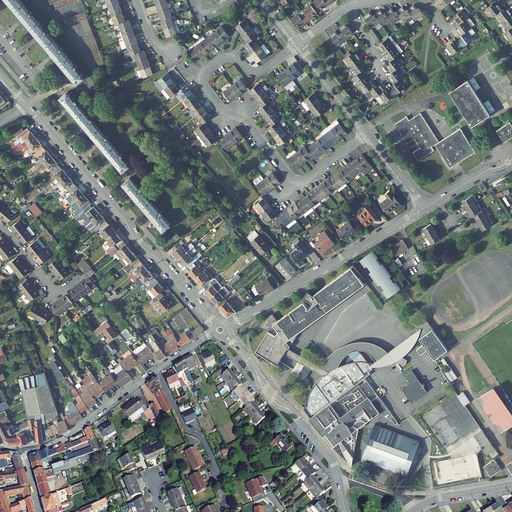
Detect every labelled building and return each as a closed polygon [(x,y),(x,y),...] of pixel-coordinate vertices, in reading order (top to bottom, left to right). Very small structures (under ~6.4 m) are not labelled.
[(77,83),(84,77),(77,68),(78,67),(77,65),(76,64),(75,65),(62,50),(63,49),(62,48),(60,46),(60,47),(47,32),(48,31),(47,30),(45,29),(32,14),(33,14),(32,12),(30,11),(30,12),(19,0),(7,0),(8,0),(8,1),(23,18),(23,19),(24,19),(38,36),(39,37),(53,54),(54,54),(69,73),(77,83)] [(56,10),(80,1),(79,0),(48,0),(51,5),(54,4),(56,10)] [(108,0),(107,1),(110,9),(119,5),(117,0),(108,0)] [(331,3),(328,0),(315,0),(314,1),(320,9),(325,6),(327,4),(328,6),(331,3)] [(435,3),(440,10),(448,4),(444,0),(435,0),(437,2),(435,3)] [(157,4),(160,12),(169,9),(166,1),(157,4)] [(496,14),(503,9),(498,3),(494,6),(492,4),(486,9),(492,17),(496,14)] [(308,21),(311,19),(310,18),(312,16),(316,13),(310,4),(301,12),(308,21)] [(110,9),(113,17),(122,13),(119,5),(110,9)] [(416,20),(424,14),(419,7),(417,9),(414,5),(408,9),(411,13),(413,16),(414,18),(416,20)] [(411,13),(408,9),(406,10),(403,6),(397,11),(401,17),(405,22),(407,20),(413,16),(411,13)] [(454,19),(459,24),(465,20),(468,17),(469,16),(468,14),(470,12),(465,7),(457,13),(458,15),(454,19)] [(160,12),(162,20),(171,17),(172,17),(170,12),(173,11),(171,8),(169,9),(160,12)] [(393,23),(401,17),(397,11),(395,12),(392,8),(386,12),(389,17),(390,19),(393,23)] [(503,9),(496,14),(502,22),(511,14),(511,13),(508,8),(504,11),(503,9)] [(389,17),(386,12),(384,14),(381,10),(375,14),(381,23),(382,25),(390,19),(389,17)] [(105,65),(84,11),(63,20),(66,26),(81,21),(99,67),(105,65)] [(301,12),(291,19),(297,27),(302,24),(304,22),(305,24),(308,21),(301,12)] [(381,23),(375,14),(372,16),(369,12),(363,16),(371,27),(374,25),(375,27),(381,23)] [(116,25),(119,23),(125,21),(122,13),(113,17),(116,25)] [(511,14),(502,22),(508,30),(511,26),(511,14)] [(174,25),(171,17),(162,20),(161,21),(164,29),(174,25)] [(471,27),(475,25),(468,17),(465,20),(471,27)] [(235,27),(238,30),(239,29),(243,34),(251,28),(249,24),(250,24),(246,19),(235,27)] [(119,23),(122,31),(132,28),(129,20),(125,21),(119,23)] [(456,30),(461,35),(467,31),(471,27),(465,20),(459,24),(460,26),(456,30)] [(346,40),(354,34),(345,23),(340,28),(343,32),(341,33),(346,40)] [(174,25),(164,29),(167,37),(177,33),(174,25)] [(222,26),(217,30),(217,31),(214,33),(221,42),(226,38),(227,39),(230,36),(222,26)] [(125,39),(135,36),(132,28),(122,31),(125,39)] [(248,43),(255,38),(259,35),(255,30),(254,31),(251,28),(243,34),(246,39),(246,40),(248,43)] [(346,40),(341,33),(339,35),(336,31),(330,35),(338,46),(346,40)] [(473,38),(467,31),(461,35),(462,37),(461,38),(458,41),(463,46),(473,38)] [(210,35),(205,38),(212,47),(213,49),(217,47),(216,46),(221,42),(214,33),(211,36),(210,35)] [(4,41),(14,53),(20,48),(10,36),(4,41)] [(125,39),(128,47),(138,43),(135,36),(125,39)] [(197,45),(198,46),(201,43),(201,42),(205,38),(204,36),(196,43),(197,45)] [(390,36),(389,37),(388,38),(394,46),(397,44),(390,36)] [(210,51),(213,49),(212,47),(205,38),(201,42),(201,43),(198,46),(205,54),(210,50),(210,51)] [(248,43),(244,46),(247,49),(248,49),(252,54),(260,47),(257,44),(258,43),(255,38),(248,43)] [(394,46),(388,38),(384,41),(378,46),(382,51),(386,49),(388,51),(394,46)] [(447,48),(452,53),(453,55),(463,46),(458,41),(454,44),(453,41),(446,46),(447,48)] [(128,47),(131,55),(135,54),(141,52),(138,43),(128,47)] [(261,46),(260,47),(263,51),(264,50),(267,54),(270,52),(264,44),(261,46)] [(403,52),(397,44),(394,46),(400,53),(403,52)] [(195,48),(194,47),(189,51),(197,62),(200,59),(200,58),(205,54),(198,46),(195,48)] [(400,53),(394,46),(388,51),(389,52),(385,55),(390,61),(394,58),(396,57),(400,53)] [(260,47),(252,54),(255,59),(257,63),(268,55),(267,54),(264,50),(263,51),(260,47)] [(135,54),(137,61),(147,58),(144,50),(141,52),(135,54)] [(350,65),(351,66),(361,59),(357,53),(353,56),(351,53),(345,58),(350,65)] [(402,65),(396,57),(394,58),(390,61),(391,63),(387,67),(392,73),(398,68),(400,67),(402,65)] [(147,58),(137,61),(140,69),(150,66),(147,58)] [(355,76),(363,69),(362,67),(366,64),(361,59),(351,66),(352,68),(353,69),(351,71),(353,74),(355,76)] [(301,74),(293,63),(290,66),(291,67),(286,70),(292,79),(296,77),(301,74)] [(140,69),(143,77),(153,74),(150,66),(140,69)] [(404,75),(398,68),(392,73),(393,74),(389,78),(394,84),(398,80),(400,79),(404,75)] [(359,85),(365,80),(364,79),(368,75),(363,69),(355,76),(353,77),(359,85)] [(292,79),(286,70),(281,74),(280,73),(277,76),(284,85),(285,86),(289,83),(289,82),(292,79)] [(170,76),(171,76),(168,72),(158,80),(161,85),(162,85),(165,88),(173,81),(170,76)] [(248,89),(251,87),(250,85),(247,88),(245,84),(240,79),(235,82),(236,83),(233,86),(239,95),(244,91),(245,92),(248,89)] [(293,80),(292,79),(289,82),(289,83),(285,86),(287,90),(295,83),(293,80)] [(367,92),(375,85),(371,79),(367,82),(365,80),(359,85),(360,86),(365,93),(367,92)] [(406,87),(400,79),(398,80),(394,84),(395,86),(391,89),(396,95),(406,87)] [(161,85),(158,80),(155,82),(161,91),(165,88),(162,85),(161,85)] [(452,90),(450,91),(453,96),(472,126),(490,114),(468,80),(454,88),(452,90)] [(177,92),(183,87),(181,84),(179,86),(178,87),(173,81),(165,88),(167,91),(167,92),(170,97),(171,97),(174,94),(177,92)] [(252,88),(251,87),(248,89),(252,94),(253,93),(256,98),(265,91),(268,89),(266,85),(263,87),(260,83),(252,88)] [(182,96),(184,99),(193,93),(189,88),(190,87),(187,84),(183,87),(177,92),(181,97),(182,96)] [(379,95),(386,90),(381,84),(377,87),(375,85),(367,92),(371,97),(373,96),(375,98),(379,95)] [(229,89),(229,88),(224,92),(232,102),(235,99),(234,98),(239,95),(233,86),(229,89)] [(165,88),(161,91),(165,95),(168,99),(170,97),(167,92),(167,91),(165,88)] [(268,89),(265,91),(267,95),(268,94),(272,99),(275,97),(272,92),(273,91),(270,88),(268,89)] [(396,95),(391,89),(387,92),(386,90),(379,95),(386,103),(396,95)] [(123,172),(130,166),(122,156),(123,156),(122,154),(121,153),(120,154),(107,139),(108,138),(107,136),(106,135),(105,136),(92,121),(93,120),(92,119),(91,118),(90,118),(77,103),(78,102),(77,101),(76,100),(75,100),(67,91),(60,97),(68,107),(69,107),(69,108),(84,125),(84,126),(99,143),(113,160),(114,161),(123,172)] [(265,91),(256,98),(260,103),(259,104),(262,107),(269,102),(272,99),(268,94),(267,95),(265,91)] [(189,108),(200,100),(197,97),(197,98),(193,93),(184,99),(187,103),(186,103),(189,108)] [(314,93),(304,101),(308,106),(309,105),(311,108),(320,102),(316,97),(317,96),(314,93)] [(189,108),(193,113),(194,112),(197,116),(205,109),(202,104),(203,103),(200,100),(189,108)] [(311,108),(309,105),(308,106),(304,101),(301,103),(308,111),(310,109),(311,108)] [(273,106),(269,102),(262,107),(258,110),(261,113),(262,112),(266,117),(274,110),(272,107),(273,106)] [(317,117),(327,109),(325,106),(324,107),(320,102),(311,108),(314,112),(313,112),(317,117)] [(198,120),(202,125),(205,122),(213,116),(210,113),(209,114),(205,109),(197,116),(199,119),(198,120)] [(269,122),(268,123),(271,126),(278,121),(281,118),(278,113),(277,114),(274,110),(266,117),(269,122)] [(475,151),(460,128),(439,142),(421,113),(413,118),(414,119),(410,122),(409,120),(407,116),(395,124),(408,144),(415,139),(421,147),(413,152),(418,160),(434,150),(432,147),(435,144),(450,168),(475,151)] [(329,127),(332,130),(335,128),(334,127),(339,123),(337,120),(329,126),(329,127)] [(267,129),(270,132),(271,131),(275,136),(283,130),(281,126),(282,126),(278,121),(271,126),(267,129)] [(511,123),(510,121),(497,130),(504,141),(511,136),(511,123)] [(200,134),(202,137),(211,131),(207,126),(208,125),(205,122),(202,125),(195,130),(199,135),(200,134)] [(347,133),(339,123),(334,127),(335,128),(332,130),(338,139),(343,135),(344,136),(347,133)] [(16,133),(18,136),(25,130),(22,127),(16,133)] [(238,140),(239,141),(244,137),(236,127),(232,130),(233,131),(228,134),(235,143),(238,140)] [(332,130),(329,127),(321,133),(323,136),(328,132),(328,133),(332,130)] [(23,148),(36,137),(31,131),(28,128),(25,130),(18,136),(19,137),(14,142),(15,143),(12,144),(13,150),(23,148)] [(280,145),(291,137),(287,132),(286,133),(283,130),(275,136),(279,141),(278,142),(280,145)] [(338,139),(332,130),(328,133),(328,132),(323,136),(331,146),(334,144),(333,143),(338,139)] [(215,136),(211,131),(202,137),(205,141),(204,142),(208,146),(215,141),(216,142),(219,140),(216,135),(215,136)] [(219,140),(216,142),(217,143),(218,143),(220,141),(223,144),(227,150),(232,146),(231,145),(235,143),(228,134),(223,138),(223,137),(219,140)] [(323,136),(318,139),(319,140),(315,143),(322,151),(327,148),(328,148),(331,146),(323,136)] [(31,147),(36,153),(44,146),(41,144),(41,143),(36,137),(23,148),(13,150),(15,154),(20,154),(26,149),(27,150),(31,147)] [(311,144),(307,148),(313,156),(315,159),(318,156),(317,155),(322,151),(315,143),(312,145),(311,144)] [(32,170),(34,171),(52,156),(47,149),(46,150),(44,146),(36,153),(40,157),(39,158),(41,160),(37,162),(39,164),(36,166),(32,170)] [(310,159),(313,156),(307,148),(305,146),(300,150),(297,153),(304,162),(309,158),(310,159)] [(293,154),(288,158),(294,166),(296,169),(300,166),(299,165),(304,162),(297,153),(294,155),(293,154)] [(365,174),(373,168),(362,154),(359,156),(359,157),(355,161),(361,170),(362,171),(365,174)] [(52,171),(60,165),(57,162),(52,156),(34,171),(35,173),(42,168),(43,169),(47,166),(52,171)] [(361,170),(355,161),(350,165),(349,164),(346,166),(354,177),(359,173),(358,172),(361,170)] [(47,187),(49,190),(68,175),(62,168),(60,165),(52,171),(51,173),(53,176),(56,179),(53,181),(54,182),(47,187)] [(354,177),(346,166),(343,169),(343,170),(338,174),(345,182),(348,180),(349,181),(354,177)] [(273,172),(268,176),(268,177),(265,180),(272,188),(276,185),(277,186),(281,183),(273,172)] [(345,182),(338,174),(333,177),(333,176),(330,179),(337,188),(338,189),(342,186),(342,185),(345,182)] [(68,190),(76,184),(73,181),(68,175),(49,190),(51,192),(58,186),(59,188),(64,185),(68,190)] [(139,187),(130,177),(123,183),(132,195),(133,195),(153,219),(163,231),(171,225),(162,214),(163,213),(162,212),(161,211),(160,211),(142,190),(143,189),(142,187),(140,187),(139,187)] [(337,188),(330,179),(329,178),(326,180),(326,181),(321,185),(328,194),(331,191),(332,192),(337,188)] [(260,197),(261,198),(264,196),(267,193),(267,192),(272,188),(265,180),(262,182),(261,181),(256,185),(263,194),(260,197)] [(347,185),(346,183),(345,182),(342,185),(342,186),(338,189),(339,191),(347,185)] [(482,182),(478,184),(483,192),(486,190),(482,182)] [(65,210),(72,204),(84,193),(78,187),(76,184),(68,190),(74,197),(70,200),(71,201),(68,204),(67,203),(62,207),(65,210)] [(64,185),(59,188),(62,191),(60,192),(62,195),(68,190),(64,185)] [(328,194),(321,185),(316,189),(315,188),(312,190),(320,201),(325,197),(325,196),(328,194)] [(24,192),(27,197),(35,192),(32,187),(24,192)] [(49,190),(47,187),(41,193),(43,195),(46,193),(49,190)] [(320,201),(312,190),(309,193),(310,194),(305,198),(312,206),(315,204),(316,205),(320,201)] [(388,198),(381,203),(387,212),(393,208),(393,209),(400,204),(390,191),(386,194),(388,198)] [(77,215),(91,203),(89,200),(84,193),(72,204),(77,209),(75,211),(76,213),(77,215)] [(262,213),(270,206),(266,201),(267,200),(264,196),(261,198),(262,199),(254,205),(258,210),(259,209),(262,213)] [(471,197),(463,201),(467,208),(475,204),(471,197)] [(312,206),(305,198),(300,201),(299,201),(296,203),(303,212),(304,213),(309,210),(308,209),(312,206)] [(37,217),(43,212),(34,202),(29,207),(37,217)] [(298,216),(303,212),(296,203),(295,202),(292,204),(293,205),(288,209),(294,218),(298,215),(298,216)] [(378,217),(368,204),(364,207),(366,210),(359,216),(366,226),(371,222),(370,221),(373,218),(374,220),(378,217)] [(475,204),(467,208),(472,216),(474,215),(480,211),(475,204)] [(87,212),(91,217),(92,219),(100,212),(94,206),(87,212)] [(276,217),(278,215),(275,210),(274,211),(270,206),(262,213),(264,216),(263,217),(267,222),(272,218),(277,225),(277,219),(276,217)] [(312,207),(312,206),(308,209),(309,210),(304,213),(306,215),(314,209),(312,207)] [(15,214),(7,207),(0,215),(0,217),(2,220),(3,219),(8,223),(15,214)] [(283,221),(287,225),(292,221),(291,221),(294,218),(288,209),(282,213),(282,212),(278,215),(276,217),(277,219),(277,225),(283,221)] [(482,210),(480,211),(474,215),(478,222),(487,218),(482,210)] [(96,232),(99,229),(107,222),(105,219),(100,212),(92,219),(88,222),(81,228),(83,230),(87,227),(88,228),(91,226),(96,232)] [(295,219),(294,218),(291,221),(292,221),(287,225),(288,227),(297,221),(295,219)] [(491,225),(487,218),(478,222),(483,230),(491,225)] [(16,236),(26,228),(19,220),(11,227),(15,232),(14,233),(16,236)] [(350,221),(337,231),(344,240),(357,230),(350,221)] [(107,238),(116,231),(108,222),(107,222),(99,229),(107,238)] [(431,223),(423,228),(432,243),(440,238),(431,223)] [(35,234),(29,226),(26,228),(16,236),(19,239),(20,239),(24,244),(33,237),(32,236),(35,234)] [(251,241),(259,234),(255,230),(248,237),(251,241)] [(107,250),(109,253),(124,241),(116,231),(107,238),(110,241),(109,242),(111,246),(108,249),(107,250)] [(322,253),(334,244),(327,234),(324,231),(319,235),(321,239),(315,244),(322,253)] [(251,241),(255,246),(256,245),(262,252),(265,250),(266,251),(270,247),(259,234),(251,241)] [(6,242),(3,238),(0,239),(0,251),(10,244),(7,241),(6,242)] [(184,243),(182,240),(172,248),(175,251),(173,252),(179,259),(193,246),(194,246),(191,242),(185,248),(182,244),(184,243)] [(403,240),(392,247),(397,255),(408,248),(403,240)] [(30,253),(32,257),(42,249),(36,241),(27,247),(31,252),(30,253)] [(122,259),(123,258),(132,250),(124,241),(109,253),(112,256),(116,252),(121,259),(122,259)] [(292,254),(301,266),(304,263),(301,260),(310,253),(300,241),(295,244),(297,248),(298,249),(292,254)] [(10,244),(0,251),(0,252),(6,259),(14,252),(11,248),(12,248),(10,244)] [(262,254),(266,251),(265,250),(262,252),(256,245),(255,246),(262,254)] [(196,250),(193,246),(179,259),(184,265),(185,265),(188,268),(192,264),(197,260),(197,259),(195,256),(193,258),(191,255),(196,250)] [(49,257),(42,249),(32,257),(35,260),(36,259),(40,264),(49,257)] [(127,271),(134,265),(140,260),(132,250),(123,258),(124,259),(126,257),(130,262),(127,265),(124,267),(127,271)] [(378,257),(374,251),(362,260),(366,266),(370,263),(375,269),(371,272),(379,284),(383,281),(388,287),(384,290),(388,296),(400,287),(398,284),(396,281),(394,283),(389,277),(391,275),(383,263),(380,265),(376,259),(378,257)] [(15,271),(25,263),(22,260),(21,260),(18,256),(9,263),(9,264),(6,266),(6,267),(10,273),(14,270),(15,271)] [(275,266),(287,280),(297,272),(285,257),(275,266)] [(51,270),(54,273),(63,265),(58,258),(49,265),(52,269),(51,270)] [(85,273),(91,268),(83,259),(77,264),(85,273)] [(132,278),(135,280),(148,269),(140,260),(134,265),(137,268),(128,276),(131,279),(132,278)] [(202,266),(197,260),(192,264),(195,266),(196,265),(199,269),(202,266)] [(423,262),(417,266),(422,273),(428,269),(423,262)] [(26,267),(27,266),(25,263),(15,271),(21,278),(29,271),(26,267)] [(195,266),(192,264),(188,268),(190,270),(189,271),(195,278),(202,272),(199,269),(196,265),(195,266)] [(69,273),(63,265),(54,273),(56,276),(57,276),(60,279),(69,273)] [(299,331),(364,284),(352,266),(315,293),(315,295),(308,290),(304,297),(312,302),(308,308),(304,301),(278,320),(273,313),(266,319),(261,326),(268,331),(270,332),(258,350),(278,363),(280,361),(281,359),(284,353),(288,348),(289,349),(299,331)] [(85,273),(89,277),(89,278),(92,276),(96,281),(100,278),(91,268),(85,273)] [(150,284),(156,279),(148,269),(135,280),(138,284),(143,280),(145,283),(148,281),(150,284)] [(205,269),(202,272),(195,278),(201,285),(202,283),(204,286),(213,279),(205,269)] [(227,284),(229,286),(240,277),(238,274),(227,284)] [(80,282),(76,285),(84,295),(96,285),(94,283),(89,278),(89,277),(81,283),(80,282)] [(215,277),(213,279),(204,286),(207,289),(205,290),(211,297),(218,291),(214,286),(219,282),(215,277)] [(268,278),(255,286),(260,294),(267,290),(269,292),(274,289),(268,278)] [(19,286),(25,293),(34,285),(32,282),(31,283),(28,279),(19,286)] [(156,295),(160,292),(164,289),(156,279),(150,284),(146,288),(148,290),(151,288),(156,294),(156,295)] [(37,289),(34,285),(25,293),(31,300),(39,294),(36,290),(37,289)] [(70,292),(72,294),(76,299),(77,301),(84,295),(76,285),(73,288),(74,289),(70,292)] [(156,294),(151,288),(148,290),(147,291),(152,297),(153,298),(156,295),(156,294)] [(110,302),(112,304),(127,291),(125,289),(110,302)] [(220,289),(218,291),(211,297),(217,303),(218,302),(221,305),(227,300),(222,295),(227,291),(225,289),(222,291),(220,289)] [(164,296),(160,292),(156,295),(153,298),(154,299),(152,300),(155,303),(154,304),(157,307),(159,306),(164,312),(173,304),(170,300),(168,301),(166,299),(167,298),(164,295),(164,296)] [(25,293),(21,296),(27,303),(31,300),(25,293)] [(61,297),(58,300),(66,310),(73,304),(66,295),(62,298),(61,297)] [(55,304),(51,307),(58,315),(66,310),(58,300),(54,302),(55,304)] [(227,300),(221,305),(219,307),(228,316),(237,311),(227,300)] [(43,308),(39,305),(39,307),(34,304),(29,314),(37,318),(43,308)] [(47,310),(43,308),(37,318),(45,323),(50,314),(46,311),(47,310)] [(448,349),(426,319),(416,327),(417,329),(418,330),(418,332),(419,335),(419,337),(428,349),(435,359),(448,349)] [(118,335),(107,321),(95,331),(101,338),(103,336),(104,335),(102,333),(103,331),(110,340),(118,335)] [(193,331),(196,335),(204,331),(204,330),(201,326),(193,331)] [(165,331),(164,329),(162,331),(168,341),(165,344),(171,353),(177,349),(171,340),(172,339),(169,336),(168,337),(167,335),(168,335),(165,331)] [(171,334),(168,329),(165,331),(168,335),(167,335),(168,337),(169,336),(172,339),(171,340),(177,349),(182,345),(175,334),(173,333),(171,334)] [(195,336),(192,331),(191,332),(189,329),(181,334),(179,331),(175,334),(182,345),(195,336)] [(417,339),(419,335),(418,332),(418,330),(412,335),(372,364),(379,365),(383,364),(391,363),(396,361),(400,355),(402,357),(406,354),(412,348),(413,345),(417,339)] [(277,364),(278,363),(258,350),(270,332),(268,331),(256,351),(277,364)] [(153,344),(157,350),(155,351),(161,359),(167,356),(159,344),(156,340),(152,335),(150,336),(153,341),(152,342),(153,344)] [(111,350),(115,346),(111,341),(106,345),(111,350)] [(167,356),(171,353),(165,344),(164,341),(159,344),(167,356)] [(142,363),(151,357),(152,358),(155,355),(145,342),(140,346),(139,346),(133,351),(142,363)] [(325,375),(329,372),(321,367),(302,356),(289,349),(288,348),(284,353),(298,361),(311,369),(322,376),(324,374),(325,375)] [(201,356),(205,365),(214,361),(209,352),(205,354),(204,353),(200,355),(201,356)] [(362,388),(358,383),(361,381),(360,378),(369,371),(372,369),(370,365),(361,352),(352,359),(354,362),(344,364),(334,369),(329,372),(325,375),(324,374),(322,376),(315,384),(314,386),(312,389),(310,391),(307,397),(306,403),(306,406),(304,408),(310,416),(311,415),(312,416),(311,417),(320,429),(327,424),(334,433),(331,435),(337,445),(348,460),(352,464),(359,428),(362,427),(365,425),(365,424),(365,422),(366,421),(358,420),(358,422),(355,423),(354,424),(354,426),(353,426),(349,428),(347,424),(363,413),(365,411),(370,419),(386,407),(378,396),(371,401),(369,397),(376,393),(367,380),(362,388)] [(127,371),(139,362),(132,353),(122,360),(120,358),(117,359),(120,362),(124,368),(127,371)] [(182,359),(188,371),(197,367),(191,355),(182,359)] [(407,360),(402,357),(400,355),(396,361),(404,366),(404,364),(405,364),(406,364),(407,363),(407,362),(406,361),(407,360)] [(54,357),(52,359),(48,361),(59,380),(64,377),(54,361),(56,360),(54,357)] [(191,382),(193,381),(188,371),(182,359),(174,365),(177,373),(179,372),(178,369),(180,368),(183,372),(184,371),(189,381),(187,382),(189,385),(191,383),(191,382)] [(305,380),(311,369),(298,361),(293,369),(291,372),(305,380)] [(121,387),(132,378),(127,371),(124,368),(113,376),(118,382),(121,387)] [(451,368),(445,372),(451,381),(457,377),(451,368)] [(99,383),(89,369),(87,370),(89,375),(92,379),(85,384),(89,389),(95,399),(102,394),(101,393),(104,390),(99,383)] [(168,386),(179,381),(174,370),(170,371),(171,373),(164,376),(168,386)] [(227,384),(236,377),(232,373),(232,374),(228,370),(224,374),(221,370),(215,375),(218,378),(220,377),(226,383),(224,384),(223,385),(224,387),(227,384)] [(422,384),(412,370),(405,375),(409,382),(407,384),(408,385),(403,389),(412,402),(427,391),(424,386),(425,385),(424,383),(422,384)] [(360,378),(361,381),(371,374),(369,371),(360,378)] [(40,413),(34,414),(30,397),(51,392),(45,372),(19,378),(28,419),(35,418),(35,420),(41,419),(40,413)] [(104,378),(104,379),(99,383),(104,390),(106,392),(110,389),(109,388),(112,385),(113,386),(113,385),(118,382),(113,376),(111,374),(107,377),(106,376),(104,378)] [(159,381),(156,376),(147,383),(155,395),(158,399),(165,396),(162,390),(161,391),(159,387),(161,386),(159,381)] [(227,384),(233,392),(241,385),(238,381),(239,381),(236,377),(227,384)] [(155,395),(147,383),(146,384),(154,396),(155,395)] [(240,400),(248,392),(245,388),(244,389),(241,385),(233,392),(240,400)] [(89,389),(85,391),(81,386),(78,388),(81,394),(89,407),(97,401),(95,399),(89,389)] [(511,412),(494,387),(486,392),(495,404),(497,403),(499,403),(504,410),(504,412),(501,414),(510,426),(511,424),(511,412)] [(51,392),(30,397),(34,414),(40,413),(41,419),(42,428),(42,434),(44,441),(49,439),(47,433),(46,429),(51,428),(50,426),(48,422),(53,419),(54,418),(57,415),(59,414),(51,392)] [(240,400),(246,407),(252,403),(254,401),(251,397),(252,396),(248,392),(240,400)] [(495,404),(486,392),(481,396),(485,401),(484,408),(488,414),(489,414),(491,417),(490,418),(495,424),(501,425),(505,430),(510,426),(501,414),(504,412),(504,410),(499,403),(497,403),(495,404)] [(81,412),(88,407),(80,395),(76,397),(79,402),(76,404),(81,412)] [(165,396),(158,399),(165,413),(172,409),(165,396)] [(135,400),(122,409),(128,418),(131,422),(141,414),(143,413),(148,418),(149,418),(152,415),(149,408),(147,410),(138,399),(136,401),(135,400)] [(0,403),(0,410),(10,405),(6,400),(4,401),(0,403)] [(148,407),(149,408),(152,415),(154,419),(160,416),(154,403),(148,407)] [(250,417),(259,410),(256,406),(255,407),(252,403),(246,407),(244,409),(250,417)] [(68,427),(83,418),(75,406),(74,407),(76,411),(74,412),(72,410),(69,412),(71,415),(65,419),(68,427)] [(185,423),(197,419),(193,410),(182,414),(185,423)] [(250,417),(257,425),(264,418),(261,414),(262,413),(259,410),(250,417)] [(11,421),(5,411),(0,413),(0,429),(4,437),(24,427),(23,424),(16,427),(14,428),(13,426),(9,428),(8,426),(7,427),(5,425),(3,423),(7,421),(7,423),(11,421)] [(65,419),(60,421),(57,415),(54,418),(53,419),(55,423),(60,434),(64,432),(69,429),(68,427),(65,419)] [(35,420),(35,418),(28,419),(29,421),(30,425),(24,427),(26,436),(33,434),(31,429),(36,428),(35,420)] [(42,428),(41,419),(35,420),(36,428),(37,442),(37,443),(44,441),(42,434),(42,428)] [(103,438),(107,436),(115,431),(109,422),(97,429),(103,438)] [(60,434),(55,423),(50,426),(51,428),(46,429),(47,433),(49,439),(60,434)] [(501,425),(495,424),(500,432),(505,430),(501,425)] [(418,460),(419,441),(375,425),(371,430),(364,439),(362,458),(372,462),(371,464),(377,466),(377,464),(392,469),(391,471),(397,474),(398,472),(406,475),(418,460)] [(28,443),(26,436),(24,427),(4,437),(7,441),(10,444),(18,443),(21,442),(22,445),(28,443)] [(89,441),(94,438),(89,427),(84,431),(87,437),(70,444),(70,442),(65,444),(68,450),(89,441)] [(495,448),(482,430),(474,435),(483,448),(487,454),(495,448)] [(277,444),(285,453),(294,446),(290,441),(288,444),(286,442),(287,442),(281,434),(270,444),(273,447),(277,444)] [(89,441),(91,447),(70,455),(70,453),(66,454),(67,456),(68,461),(75,458),(85,455),(94,452),(100,450),(94,438),(89,441)] [(64,452),(65,451),(62,444),(58,445),(60,449),(56,451),(56,450),(48,453),(47,449),(41,451),(44,460),(50,457),(64,452)] [(151,448),(156,459),(160,457),(160,456),(164,454),(160,444),(151,448)] [(140,449),(146,462),(150,460),(151,461),(156,459),(151,448),(150,445),(140,449)] [(185,452),(193,470),(205,465),(203,461),(202,462),(197,452),(195,447),(191,449),(187,451),(185,452)] [(221,452),(223,456),(230,453),(227,448),(221,452)] [(31,464),(44,460),(41,451),(38,452),(30,455),(29,457),(31,464)] [(0,454),(0,469),(7,468),(9,467),(14,465),(14,466),(21,464),(19,456),(17,454),(9,453),(0,454)] [(76,463),(87,460),(86,457),(85,455),(75,458),(76,463)] [(133,459),(131,460),(130,455),(120,459),(124,468),(125,468),(126,467),(127,470),(128,472),(131,471),(136,468),(133,459)] [(31,464),(33,472),(43,469),(42,465),(46,464),(48,463),(48,462),(51,461),(50,457),(44,460),(31,464)] [(65,470),(77,465),(76,463),(75,458),(68,461),(66,462),(62,463),(65,470)] [(310,465),(306,461),(305,462),(302,458),(294,464),(301,472),(310,465)] [(494,459),(484,466),(491,476),(501,469),(494,459)] [(39,495),(49,492),(46,479),(54,477),(53,474),(65,470),(62,463),(51,467),(52,469),(53,473),(35,479),(39,495)] [(2,474),(23,471),(21,464),(14,466),(15,468),(1,471),(2,474)] [(310,465),(301,472),(307,480),(311,476),(315,473),(312,469),(313,469),(310,465)] [(33,472),(35,479),(53,473),(52,469),(44,472),(43,469),(33,472)] [(19,482),(20,487),(27,486),(23,471),(2,474),(0,474),(0,481),(15,479),(15,480),(18,482),(19,482)] [(202,480),(199,472),(189,477),(197,494),(206,489),(203,482),(202,482),(202,481),(202,480)] [(123,479),(127,489),(138,484),(136,480),(135,480),(133,475),(123,479)] [(310,491),(319,483),(315,479),(315,480),(311,476),(307,480),(303,483),(310,491)] [(264,499),(260,488),(268,484),(263,477),(246,484),(254,503),(264,499)] [(322,487),(319,483),(310,491),(316,498),(319,496),(324,492),(321,488),(322,487)] [(131,498),(141,494),(139,489),(140,489),(138,484),(127,489),(131,498)] [(9,507),(5,497),(22,493),(23,496),(30,494),(27,486),(20,487),(10,488),(0,490),(0,501),(1,504),(0,504),(0,510),(0,511),(10,507),(9,507)] [(168,498),(170,503),(181,498),(184,497),(180,488),(167,493),(169,498),(168,498)] [(68,502),(61,505),(57,493),(50,496),(41,499),(44,511),(59,511),(62,511),(61,507),(70,504),(71,507),(74,506),(72,502),(68,503),(68,502)] [(323,511),(326,510),(329,508),(325,504),(324,504),(321,501),(322,500),(319,496),(316,498),(312,502),(314,503),(316,505),(313,507),(317,511),(323,511)] [(34,511),(31,498),(24,501),(9,507),(10,507),(0,511),(13,511),(21,509),(26,507),(27,511),(34,511)] [(133,503),(137,511),(148,507),(146,503),(145,503),(143,498),(133,503)] [(175,511),(185,508),(181,498),(170,503),(172,508),(173,507),(175,511)] [(97,507),(107,503),(105,499),(79,511),(91,511),(97,509),(97,507)] [(309,507),(313,511),(317,511),(313,507),(316,505),(314,503),(309,507)] [(492,511),(507,511),(505,508),(502,510),(498,503),(490,508),(492,511)]
